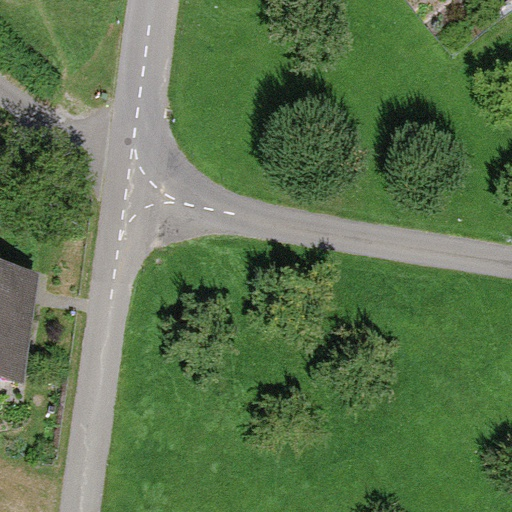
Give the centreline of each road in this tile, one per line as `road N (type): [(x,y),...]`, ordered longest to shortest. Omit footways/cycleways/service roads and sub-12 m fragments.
road 1 (unclassified): [(511,261),(141,197)]
road 2 (residential): [(141,197),(121,246),(83,511)]
road 3 (residential): [(154,0),(134,152),(141,197)]
